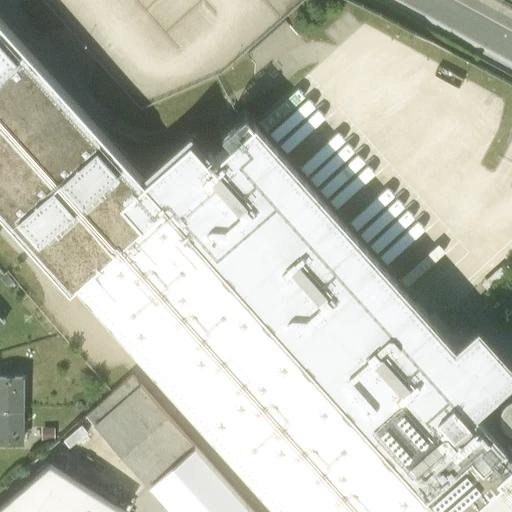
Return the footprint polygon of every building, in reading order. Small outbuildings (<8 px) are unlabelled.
[(0,212),(69,290),(75,284),(74,283),(139,224),(119,202),(143,180),(0,19),(0,212)] [(139,224),(74,283),(75,284),(279,511),(465,511),(501,481),(497,476),(511,462),(511,455),(474,412),(511,378),(511,364),(477,324),(468,332),(461,324),(452,331),(433,310),(428,315),(415,302),(417,299),(258,121),(256,124),(254,122),(248,127),(241,118),(223,133),(232,142),(214,157),(210,152),(206,157),(189,139),(143,180),(119,202),(139,224)] [(486,293),(499,308),(511,297),(511,288),(503,278),(486,293)] [(110,396),(87,417),(104,435),(148,487),(195,446),(134,376),(110,396)] [(0,378),(0,410),(23,411),(23,378),(0,378)] [(511,398),(507,400),(504,404),(501,410),(501,418),(503,424),(509,430),(511,431),(511,398)] [(0,442),(23,442),(23,411),(0,410),(0,442)] [(87,417),(45,456),(64,472),(104,435),(87,417)] [(253,511),(197,447),(151,487),(172,511),(253,511)] [(511,462),(497,476),(501,481),(511,492),(511,462)] [(0,508),(0,511),(125,511),(64,472),(51,464),(0,508)] [(511,511),(511,492),(501,481),(465,511),(511,511)] [(126,511),(141,511),(144,509),(133,502),(126,511)]
